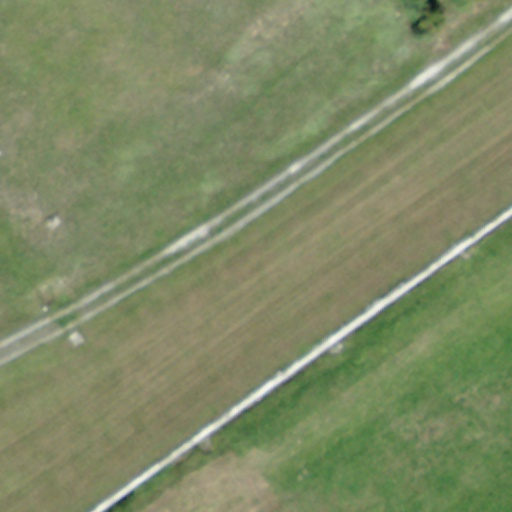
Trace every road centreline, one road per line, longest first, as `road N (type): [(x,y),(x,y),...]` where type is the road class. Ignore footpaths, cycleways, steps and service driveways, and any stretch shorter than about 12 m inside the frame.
road 1 (primary): [(511,117),(0,488)]
road 2 (track): [(511,10),(209,229),(0,345)]
